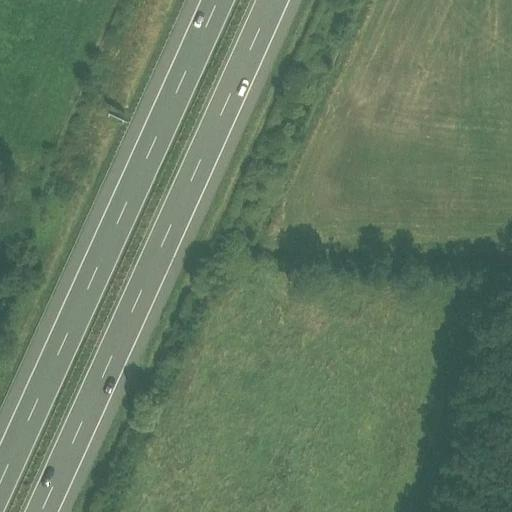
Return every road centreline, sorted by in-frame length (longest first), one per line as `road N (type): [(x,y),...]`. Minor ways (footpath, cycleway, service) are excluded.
road 1 (motorway): [(39,511),(273,0)]
road 2 (motorway): [(217,0),(0,478)]
